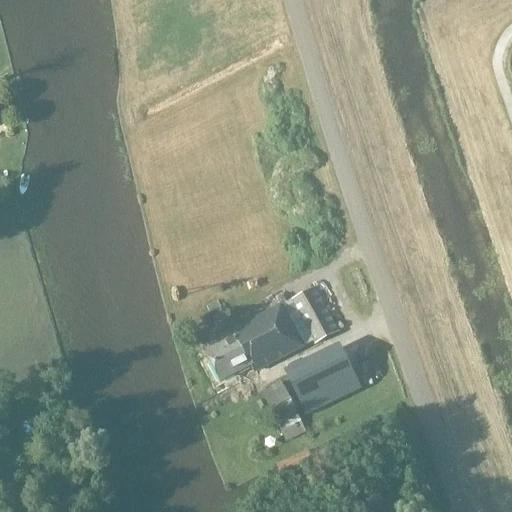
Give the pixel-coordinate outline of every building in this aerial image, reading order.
[(254,374),(302,349),(334,332),(312,291),(280,308),(280,307),(239,329),(241,333),(204,353),(220,383),(250,368),(254,374)] [(212,319),(217,329),(228,323),(222,313),(212,319)] [(342,353),(287,380),(306,418),(361,391),(342,353)] [(262,394),(271,413),(280,432),(281,432),(286,442),(306,433),(301,423),(301,422),(291,402),(282,384),(262,394)] [(3,429),(0,430),(0,449),(10,445),(3,429)] [(61,511),(84,503),(77,485),(45,497),(51,511),(61,511)]
